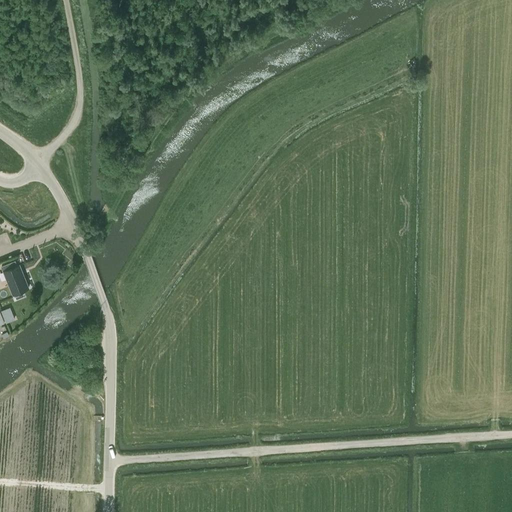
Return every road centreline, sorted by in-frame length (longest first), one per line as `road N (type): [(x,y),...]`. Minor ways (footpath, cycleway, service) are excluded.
road 1 (unclassified): [(110,459),(511,436)]
road 2 (unclassified): [(110,459),(105,306),(62,200),(39,166)]
road 3 (unclassified): [(39,166),(70,126),(81,94),(66,0)]
